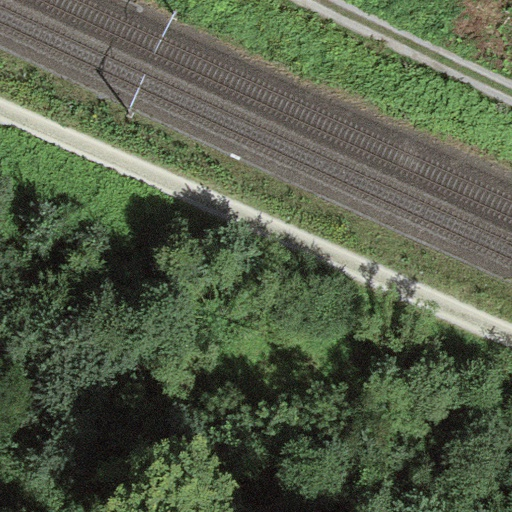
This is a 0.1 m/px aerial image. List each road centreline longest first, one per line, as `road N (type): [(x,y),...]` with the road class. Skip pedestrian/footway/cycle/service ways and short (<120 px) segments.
road 1 (track): [(0,122),(511,331)]
road 2 (track): [(511,104),(288,0)]
